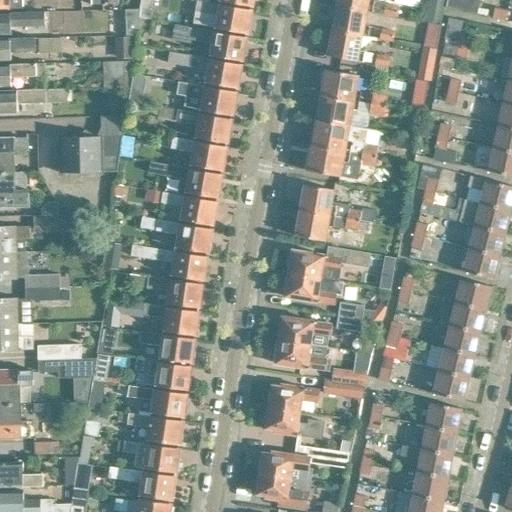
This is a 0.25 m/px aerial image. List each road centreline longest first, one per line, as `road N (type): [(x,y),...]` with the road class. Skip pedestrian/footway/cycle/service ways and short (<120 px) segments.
road 1 (residential): [(293,0),(211,511)]
road 2 (residential): [(511,335),(473,511)]
